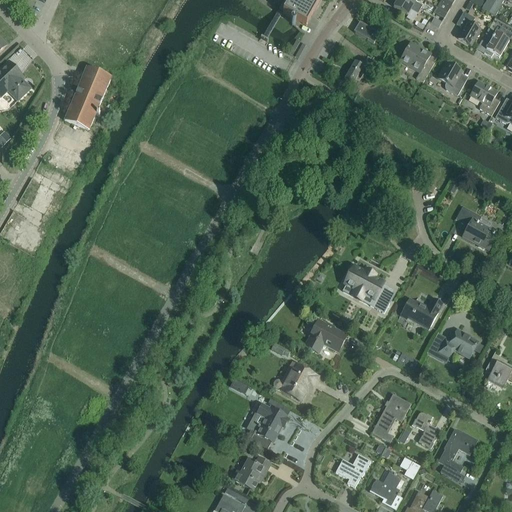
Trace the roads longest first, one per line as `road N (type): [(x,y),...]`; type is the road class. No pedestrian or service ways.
road 1 (residential): [(55,511),(350,0)]
road 2 (residential): [(461,511),(496,450),(495,428),(389,370),(316,442),(306,488)]
road 3 (unclassified): [(0,214),(43,138),(59,76),(0,6)]
road 4 (residential): [(511,302),(442,260),(419,211)]
road 5 (residential): [(462,0),(439,37),(443,44),(511,84)]
